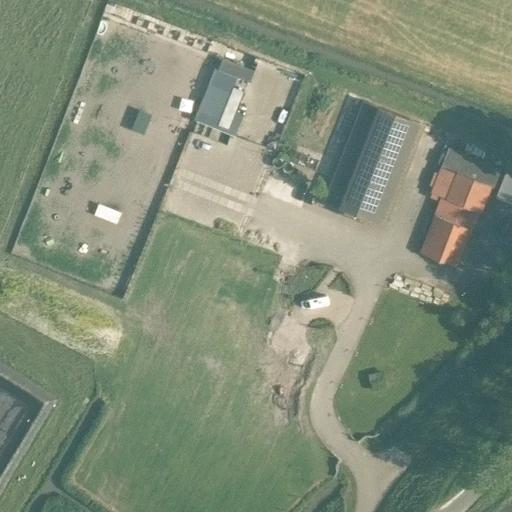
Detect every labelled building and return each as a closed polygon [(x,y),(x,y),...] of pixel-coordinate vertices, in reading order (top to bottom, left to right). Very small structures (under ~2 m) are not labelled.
[(255,71),(224,59),(200,121),(236,135),(244,114),(238,111),(245,92),(234,87),(238,77),(251,82),(255,71)] [(336,205),(388,226),(428,125),(376,104),(336,205)] [(495,188),(502,169),(449,148),(439,173),(435,171),(430,185),(434,187),(431,193),(432,193),(431,197),(437,200),(439,196),(442,197),(420,252),(459,267),(480,213),(482,213),(492,187),(495,188)] [(511,168),(499,201),(511,206),(511,168)] [(232,295),(263,306),(276,270),(246,259),(232,295)]
